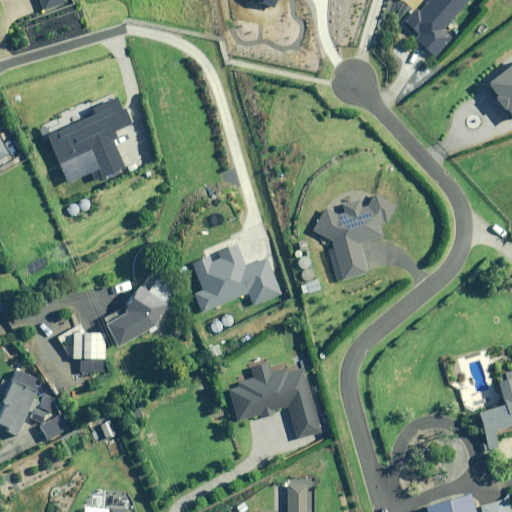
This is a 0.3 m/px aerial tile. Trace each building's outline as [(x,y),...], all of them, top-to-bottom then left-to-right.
[(39,0),(42,8),(65,1),(65,0),(39,0)] [(414,30),(407,38),(432,59),(450,36),(444,31),(468,0),(428,0),(419,12),(414,8),(403,21),(414,30)] [(511,57),(478,86),(509,121),(511,118),(511,57)] [(111,99),(37,133),(61,184),(93,170),(98,180),(122,169),(105,131),(122,123),(111,99)] [(322,209),(310,230),(329,240),(342,280),(369,272),(359,243),(381,236),(378,226),(381,220),(384,222),(394,207),(374,194),(367,206),(361,208),(358,200),(339,206),(342,214),(334,215),(322,209)] [(187,288),(197,312),(246,293),(250,305),(279,294),(265,258),(241,267),(230,241),(186,258),(197,284),(187,288)] [(98,320),(113,348),(154,327),(168,301),(136,283),(122,308),(98,320)] [(98,336),(68,337),(68,359),(98,358),(98,336)] [(251,380),(225,388),(235,418),(286,401),(297,437),(317,431),(298,372),(285,376),(282,368),(271,372),(268,361),(247,368),(251,380)] [(0,402),(0,403),(0,426),(13,432),(30,391),(0,378),(0,402)] [(472,412),(486,456),(502,451),(497,435),(511,430),(511,388),(496,393),(500,404),(472,412)] [(140,410),(129,415),(134,427),(145,423),(140,410)] [(59,415),(36,425),(43,441),(66,432),(59,415)] [(115,435),(109,420),(97,424),(103,440),(115,435)] [(305,511),(305,482),(284,483),(284,511),(275,511),(276,507),(254,508),(253,511),(305,511)] [(424,511),(423,511),(472,511),(468,498),(424,511)] [(504,511),(502,500),(480,507),(481,511),(504,511)]
